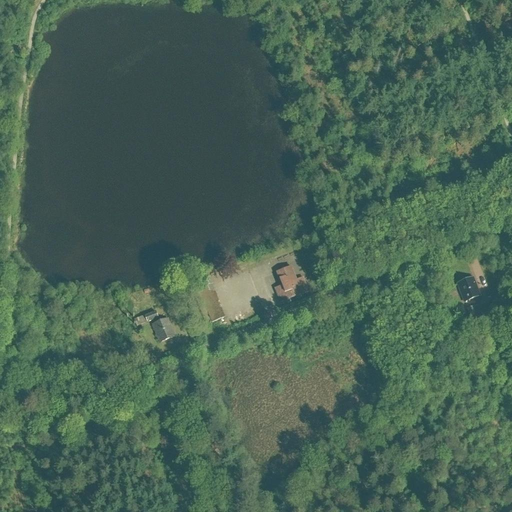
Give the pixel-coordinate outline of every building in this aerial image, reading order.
[(275,289),(280,303),(308,292),(303,278),(296,280),(291,267),(277,272),(282,286),(275,289)] [(457,285),(464,303),(480,296),(473,279),(457,285)] [(471,320),(478,318),(474,308),(467,310),(471,320)] [(156,312),(144,317),(147,323),(158,319),(156,312)] [(153,326),(160,343),(175,337),(168,320),(153,326)]
